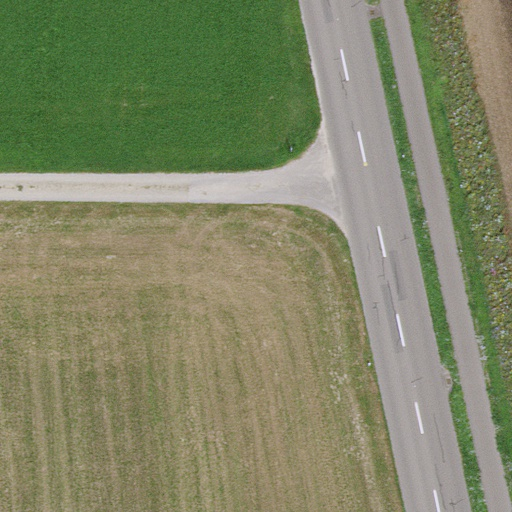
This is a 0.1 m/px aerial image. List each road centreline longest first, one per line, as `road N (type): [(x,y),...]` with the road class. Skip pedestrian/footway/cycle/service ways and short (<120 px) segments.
road 1 (tertiary): [(334,0),(440,511)]
road 2 (track): [(370,173),(201,189),(0,187)]
